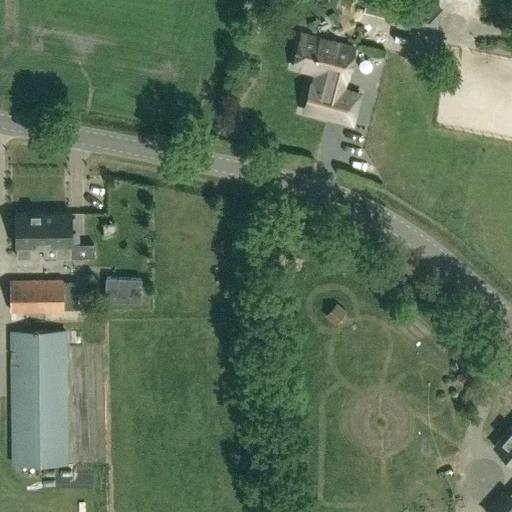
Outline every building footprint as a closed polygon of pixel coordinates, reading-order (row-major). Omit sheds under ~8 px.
[(435,32),(441,8),(436,7),(438,0),(367,0),(365,10),(387,16),(386,19),(435,32)] [(302,33),(293,67),(317,73),(314,85),(310,84),(303,110),(352,123),(359,94),(342,90),(344,81),(346,81),(354,47),(302,33)] [(71,257),(71,212),(43,213),(43,245),(57,245),(57,257),(71,257)] [(30,258),(30,246),(43,245),(43,213),(15,213),(16,246),(17,246),(17,258),(30,258)] [(105,301),(141,302),(142,278),(106,277),(105,301)] [(74,299),(74,281),(63,281),(63,279),(10,280),(11,311),(63,311),(63,299),(74,299)] [(336,302),(324,316),(334,324),(346,311),(336,302)] [(13,464),(67,463),(65,331),(11,331),(13,464)] [(511,425),(494,447),(511,462),(511,425)] [(511,511),(511,498),(505,492),(487,511),(511,511)]
